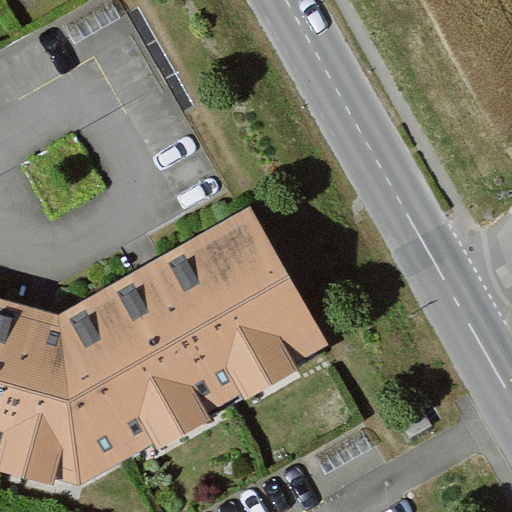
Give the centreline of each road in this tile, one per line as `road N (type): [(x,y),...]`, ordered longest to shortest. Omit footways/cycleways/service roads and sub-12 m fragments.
road 1 (tertiary): [(511,398),(286,0)]
road 2 (residential): [(0,142),(88,95),(144,201),(57,255)]
